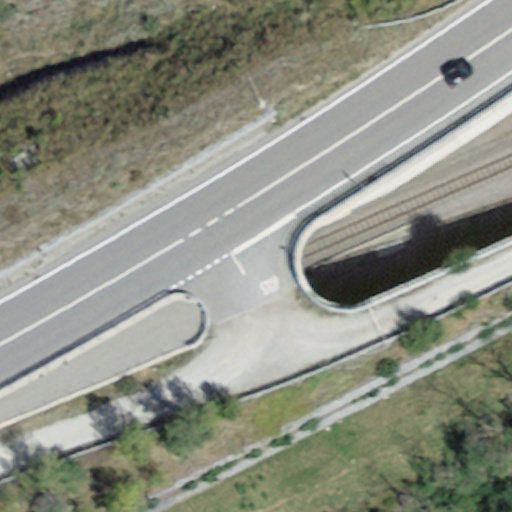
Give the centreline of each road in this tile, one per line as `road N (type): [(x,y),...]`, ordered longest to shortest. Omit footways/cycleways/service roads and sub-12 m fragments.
road 1 (primary): [(0,355),(212,230),(511,34)]
road 2 (track): [(212,230),(279,357),(375,333),(511,269)]
